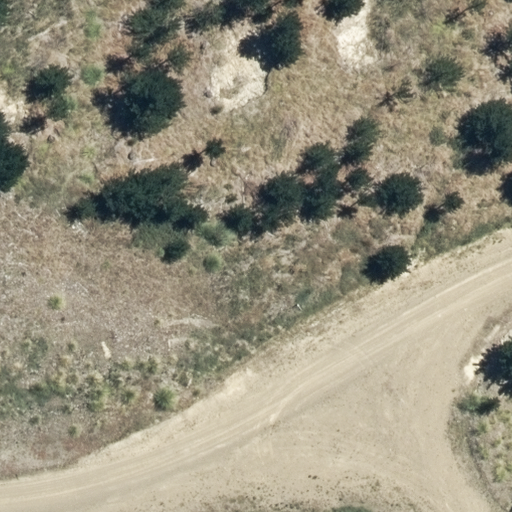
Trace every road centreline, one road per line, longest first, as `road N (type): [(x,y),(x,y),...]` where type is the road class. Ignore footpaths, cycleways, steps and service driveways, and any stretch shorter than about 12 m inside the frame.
road 1 (track): [(0,500),(124,495),(511,258)]
road 2 (track): [(448,511),(340,366)]
